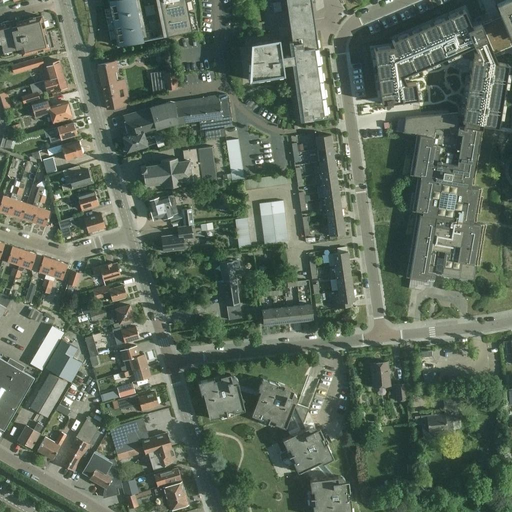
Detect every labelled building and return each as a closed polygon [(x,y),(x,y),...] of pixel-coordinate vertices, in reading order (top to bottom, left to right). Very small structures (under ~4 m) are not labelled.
[(108,0),(118,45),(151,38),(159,36),(156,21),(158,20),(153,0),(108,0)] [(156,21),(159,36),(159,37),(192,30),(185,0),(153,0),(158,20),(156,21)] [(285,0),(288,13),(312,9),(311,0),(285,0)] [(511,0),(493,0),(500,15),(501,17),(509,37),(511,41),(511,43),(511,0)] [(280,1),(273,2),(274,12),(282,11),(280,1)] [(393,46),(373,48),(375,57),(376,65),(377,73),(378,80),(379,88),(380,95),(381,104),(404,101),(414,99),(417,99),(417,98),(416,90),(415,82),(406,83),(403,75),(410,73),(417,70),(424,66),(438,61),(446,57),(460,51),(473,45),(476,51),(473,50),(472,59),(471,66),(468,82),(466,97),(464,105),(463,113),(462,121),(464,121),(463,126),(482,129),(482,124),(498,127),(499,118),(502,103),(504,87),(507,73),(508,64),(498,62),(497,62),(494,54),(511,46),(511,43),(511,41),(509,37),(501,17),(492,21),(491,19),(472,28),(464,10),(456,13),(449,16),(442,19),(435,22),(428,25),(414,31),(406,34),(399,37),(391,41),(393,46)] [(44,28),(45,27),(43,20),(42,20),(41,16),(35,18),(35,17),(28,19),(28,20),(16,23),(17,26),(12,28),(10,21),(0,23),(1,27),(0,26),(0,44),(1,44),(3,53),(17,50),(17,48),(20,47),(22,55),(36,52),(37,53),(44,51),(44,50),(50,48),(48,41),(52,40),(50,31),(45,32),(44,28)] [(248,61),(250,60),(250,62),(247,63),(248,70),(249,69),(249,80),(285,75),(284,69),(292,67),(300,120),(313,119),(328,116),(315,29),(291,33),(292,39),(280,41),(279,39),(251,43),(250,53),(247,54),(248,61)] [(164,73),(166,90),(176,89),(176,85),(180,84),(179,75),(175,75),(172,48),(167,48),(170,72),(164,73)] [(33,59),(12,65),(14,73),(35,67),(33,59)] [(63,75),(59,60),(40,66),(44,80),(63,75)] [(117,80),(115,71),(116,71),(114,61),(98,64),(107,108),(130,103),(125,78),(117,80)] [(64,79),(63,75),(44,80),(41,81),(44,91),(47,90),(48,93),(67,87),(66,86),(68,84),(67,80),(64,79)] [(39,99),(37,92),(21,96),(16,98),(18,105),(24,103),(24,104),(31,102),(39,99)] [(7,93),(0,94),(0,96),(3,109),(7,108),(10,107),(7,93)] [(198,120),(200,130),(232,125),(228,97),(227,97),(227,94),(218,95),(207,97),(165,103),(123,116),(125,121),(124,121),(128,135),(143,131),(170,123),(170,124),(198,120)] [(67,101),(49,107),(47,98),(39,100),(39,99),(31,102),(36,117),(50,113),(53,122),(72,116),(71,115),(72,113),(71,110),(69,109),(67,101)] [(397,118),(395,131),(402,132),(416,135),(410,173),(420,175),(420,177),(417,177),(414,193),(411,192),(409,209),(419,211),(419,213),(416,212),(411,245),(406,276),(426,279),(426,276),(434,277),(435,274),(438,257),(444,258),(445,258),(444,261),(442,271),(474,276),(476,264),(479,264),(485,224),(472,222),(472,220),(475,220),(475,219),(476,212),(479,213),(482,196),(481,196),(479,196),(480,188),(473,187),(482,129),(463,126),(457,125),(456,112),(421,115),(405,117),(404,119),(397,118)] [(75,124),(73,123),(73,122),(57,127),(59,133),(49,136),(51,142),(77,134),(75,129),(76,127),(75,124)] [(225,136),(224,128),(205,131),(206,139),(225,136)] [(128,135),(123,137),(127,151),(147,145),(152,143),(162,141),(160,133),(149,136),(145,137),(143,131),(128,135)] [(317,148),(332,146),(330,134),(315,136),(317,148)] [(9,149),(12,140),(6,138),(3,147),(9,149)] [(227,147),(239,145),(238,139),(226,140),(227,147)] [(83,149),(81,148),(79,140),(72,142),(71,142),(61,145),(61,144),(47,149),(49,154),(57,152),(56,150),(62,148),(66,160),(83,155),(82,153),(83,151),(83,149)] [(228,153),(240,151),(239,145),(227,147),(228,153)] [(185,179),(185,180),(186,183),(216,179),(211,146),(186,149),(182,150),(184,160),(182,161),(182,160),(181,160),(181,161),(177,161),(176,156),(175,156),(175,157),(161,159),(161,158),(160,158),(160,159),(159,159),(160,160),(160,163),(155,164),(154,164),(148,165),(147,165),(145,166),(145,165),(146,165),(146,164),(145,165),(145,164),(144,164),(141,165),(141,164),(140,165),(139,165),(139,166),(140,166),(141,170),(140,170),(141,171),(142,170),(144,184),(144,185),(144,186),(145,185),(150,184),(150,185),(151,185),(151,184),(157,183),(157,184),(158,184),(157,183),(163,182),(164,187),(165,187),(165,186),(179,184),(179,185),(180,185),(179,180),(185,179)] [(319,161),(334,159),(332,146),(317,148),(319,161)] [(39,151),(31,153),(32,157),(41,159),(39,151)] [(229,160),(241,158),(240,151),(228,153),(229,160)] [(57,170),(53,156),(42,159),(46,173),(57,170)] [(230,166),(242,165),(241,158),(229,160),(230,166)] [(320,173),(335,171),(334,159),(319,161),(320,173)] [(231,173),(243,171),(242,165),(230,166),(231,173)] [(89,171),(88,170),(87,169),(80,171),(78,166),(63,170),(64,176),(68,175),(70,182),(61,185),(63,190),(91,181),(89,176),(90,174),(89,171)] [(231,178),(232,180),(244,178),(243,171),(231,173),(231,178)] [(322,185),(337,183),(335,171),(320,173),(322,185)] [(16,194),(19,183),(14,182),(13,185),(12,185),(10,192),(12,193),(10,198),(3,195),(0,202),(0,210),(10,214),(15,199),(16,194)] [(25,184),(20,183),(19,183),(16,194),(21,196),(25,184)] [(324,198),(339,196),(337,183),(322,185),(324,198)] [(40,201),(42,194),(44,188),(38,187),(33,205),(26,203),(21,218),(33,221),(38,207),(40,201)] [(97,197),(96,196),(94,191),(78,196),(77,194),(68,196),(71,204),(79,201),(81,209),(98,204),(98,202),(98,201),(97,197)] [(171,214),(177,212),(174,203),(175,203),(173,194),(167,196),(167,195),(158,198),(158,197),(148,200),(151,210),(150,210),(153,219),(162,217),(162,218),(171,215),(171,214)] [(65,196),(53,200),(55,206),(64,204),(67,203),(65,196)] [(326,210),(341,208),(339,196),(324,198),(326,210)] [(26,203),(15,199),(10,214),(21,218),(26,203)] [(38,207),(33,221),(45,225),(49,210),(38,207)] [(182,220),(183,225),(193,224),(191,208),(181,209),(181,214),(169,218),(171,224),(182,220)] [(327,222),(342,220),(341,208),(326,210),(327,222)] [(104,219),(103,219),(101,213),(84,218),(74,221),(72,217),(58,221),(60,229),(74,225),(75,227),(85,224),(88,231),(105,226),(104,225),(105,223),(104,219)] [(342,220),(327,222),(329,235),(344,232),(342,220)] [(201,231),(213,229),(212,222),(200,224),(201,231)] [(192,238),(191,225),(177,227),(178,234),(161,236),(163,251),(184,248),(184,242),(185,242),(187,239),(192,238)] [(19,264),(24,250),(12,246),(7,260),(19,264)] [(24,250),(19,264),(31,268),(36,254),(24,250)] [(334,265),(349,263),(347,250),(332,252),(334,265)] [(46,287),(55,260),(43,256),(38,271),(46,273),(42,285),(46,287)] [(50,294),(55,276),(62,278),(67,264),(55,260),(46,287),(45,292),(50,294)] [(241,318),(240,309),(234,270),(240,269),(239,260),(220,263),(222,280),(218,281),(220,290),(224,290),(228,320),(241,318)] [(103,280),(121,275),(117,263),(111,265),(111,263),(99,267),(92,269),(89,270),(90,275),(94,274),(94,275),(101,273),(103,280)] [(335,277),(350,275),(349,263),(334,265),(335,277)] [(72,270),(67,283),(76,286),(80,273),(72,270)] [(337,290),(352,288),(350,275),(335,277),(337,290)] [(31,302),(36,286),(30,284),(25,300),(31,302)] [(123,285),(110,289),(108,284),(92,289),(95,299),(110,295),(112,301),(127,297),(123,285)] [(352,305),(351,301),(354,300),(352,288),(337,290),(338,296),(332,297),(333,308),(352,305)] [(0,317),(2,313),(5,309),(12,298),(0,293),(0,317)] [(242,318),(257,315),(256,304),(253,305),(254,312),(241,314),(242,318)] [(299,305),(300,321),(313,319),(311,304),(299,305)] [(93,311),(91,305),(81,308),(82,314),(93,311)] [(122,325),(134,322),(129,305),(111,310),(113,319),(118,318),(120,323),(121,322),(122,325)] [(288,322),(300,321),(299,305),(286,307),(288,322)] [(276,323),(288,322),(286,307),(274,308),(276,323)] [(32,308),(28,316),(38,321),(42,313),(32,308)] [(97,310),(89,312),(92,321),(107,316),(104,308),(97,310)] [(263,325),(276,323),(274,308),(261,309),(263,325)] [(45,312),(39,322),(49,328),(55,318),(45,312)] [(89,313),(77,317),(79,322),(90,319),(89,313)] [(52,325),(30,363),(42,369),(54,348),(63,332),(52,325)] [(120,326),(111,329),(116,344),(124,342),(125,343),(139,338),(136,326),(121,331),(120,326)] [(92,335),(84,337),(90,356),(98,354),(92,335)] [(62,339),(46,367),(71,381),(82,362),(73,357),(78,348),(62,339)] [(144,354),(139,355),(136,346),(120,350),(125,367),(122,368),(123,372),(119,373),(147,365),(144,354)] [(0,428),(4,430),(34,377),(0,357),(0,428)] [(372,387),(390,385),(387,361),(370,363),(372,387)] [(121,378),(124,377),(134,374),(136,381),(151,377),(147,365),(119,373),(121,378)] [(49,372),(29,407),(46,417),(66,382),(49,372)] [(249,393),(248,388),(239,385),(238,382),(238,381),(237,379),(236,378),(235,377),(234,377),(232,377),(231,377),(230,374),(220,376),(198,382),(201,394),(203,394),(209,417),(209,418),(220,416),(220,413),(233,410),(233,412),(244,410),(244,408),(240,390),(249,393)] [(296,421),(306,416),(308,408),(297,403),(296,404),(294,404),(295,401),(296,400),(296,398),(296,397),(296,396),(295,394),(292,393),(294,390),(284,386),(262,378),(258,390),(248,388),(249,393),(258,395),(251,413),(252,413),(251,415),(262,419),(263,416),(275,421),(274,424),(285,428),(286,426),(291,411),(296,421)] [(396,400),(406,399),(405,383),(395,384),(396,400)] [(132,384),(117,389),(117,390),(120,397),(134,393),(132,384)] [(117,390),(106,393),(108,401),(120,397),(117,390)] [(141,410),(158,404),(154,392),(137,397),(136,394),(112,402),(114,409),(119,408),(120,410),(139,404),(141,410)] [(452,421),(458,420),(456,398),(443,399),(444,414),(440,415),(439,409),(430,410),(431,414),(414,416),(415,425),(421,424),(423,438),(454,434),(452,421)] [(59,404),(56,409),(67,416),(70,410),(59,404)] [(61,463),(73,470),(89,444),(92,445),(100,432),(97,430),(98,429),(96,420),(88,415),(61,463)] [(322,471),(328,470),(322,463),(333,458),(326,443),(328,442),(325,437),(324,437),(319,428),(316,429),(315,428),(314,427),(313,426),(312,426),(310,426),(309,426),(308,427),(305,428),(303,424),(306,416),(296,421),(301,430),(283,438),(284,439),(282,439),(287,448),(281,451),(280,451),(280,453),(280,456),(280,458),(281,460),(282,462),(284,464),(286,465),(287,466),(287,465),(293,463),(298,472),(299,471),(299,472),(316,464),(322,471)] [(30,418),(18,439),(31,446),(43,425),(30,418)] [(143,456),(172,448),(167,433),(149,438),(143,418),(123,424),(109,428),(116,453),(127,451),(129,457),(142,453),(143,456)] [(52,458),(63,440),(66,435),(61,431),(55,442),(45,436),(37,450),(52,458)] [(144,456),(143,456),(145,461),(150,460),(153,468),(171,463),(170,461),(175,459),(172,448),(171,448),(144,456)] [(104,492),(103,497),(118,493),(117,488),(122,487),(115,458),(110,460),(95,451),(83,472),(90,476),(89,478),(105,487),(104,492)] [(177,467),(152,475),(156,486),(181,478),(177,467)] [(351,511),(349,491),(350,491),(348,481),(345,481),(345,480),(344,478),(343,477),(342,477),(340,476),(339,476),(338,477),(335,477),(328,470),(322,471),(329,478),(311,480),(309,480),(311,491),(313,491),(315,505),(312,505),(313,511),(351,511)] [(180,482),(163,487),(155,490),(156,495),(165,492),(170,510),(187,504),(180,482)] [(125,497),(129,508),(138,506),(136,498),(151,493),(150,490),(135,494),(131,495),(125,497)]
